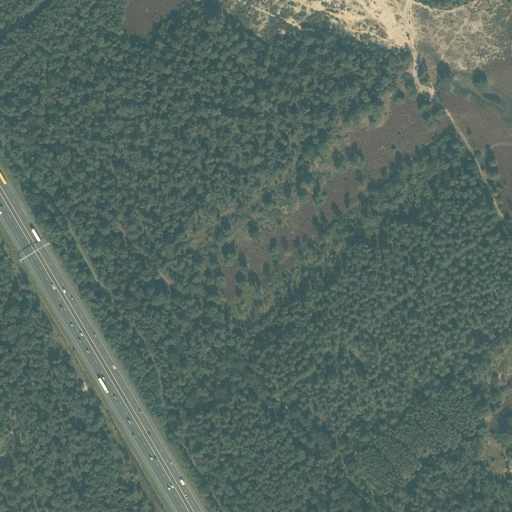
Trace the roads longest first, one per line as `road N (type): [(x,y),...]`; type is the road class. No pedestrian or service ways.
road 1 (track): [(342,462),(0,108)]
road 2 (motorway): [(198,511),(0,178)]
road 3 (motorway): [(0,203),(183,511)]
road 4 (track): [(205,322),(456,125)]
road 5 (track): [(511,328),(342,462)]
road 6 (track): [(76,511),(84,486),(73,447),(81,429),(0,350)]
road 7 (track): [(511,230),(456,125),(413,75)]
road 8 (unclassified): [(0,81),(89,0)]
